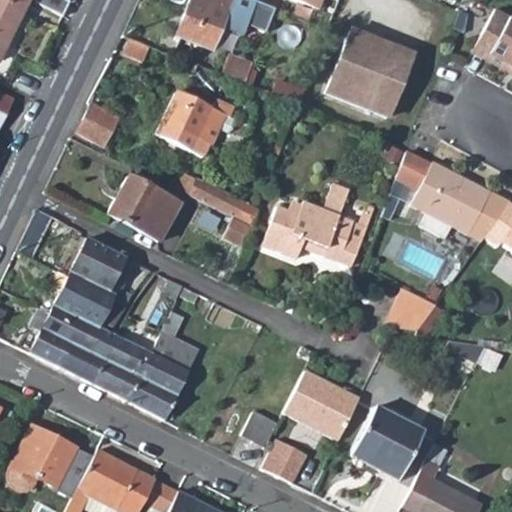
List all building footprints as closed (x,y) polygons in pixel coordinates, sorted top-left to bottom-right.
[(0,0),(0,56),(26,0),(0,0)] [(229,0),(188,0),(175,36),(210,50),(229,0)] [(293,0),(317,9),(320,0),(293,0)] [(511,23),(491,12),(472,47),(511,68),(511,23)] [(349,31),(324,92),(386,117),(410,56),(349,31)] [(147,46),(127,38),(122,51),(141,58),(147,46)] [(511,68),(472,47),(469,53),(511,77),(511,68)] [(212,54),(206,69),(229,78),(232,71),(235,64),(212,54)] [(232,71),(229,78),(240,82),(243,75),(232,71)] [(288,87),(283,99),(297,105),(302,92),(288,87)] [(0,89),(0,108),(3,110),(10,94),(0,89)] [(269,94),(263,92),(261,99),(267,101),(269,94)] [(174,93),(155,135),(201,156),(207,144),(209,145),(217,129),(225,133),(231,131),(232,126),(232,121),(228,118),(232,110),(214,103),(210,110),(174,93)] [(90,105),(76,133),(103,146),(117,117),(90,105)] [(404,149),(395,180),(416,185),(425,155),(404,149)] [(285,161),(280,175),(290,178),(295,164),(285,161)] [(429,164),(408,204),(424,212),(418,224),(443,238),(450,225),(480,241),(506,204),(429,164)] [(182,174),(174,189),(186,195),(194,180),(182,174)] [(126,177),(106,213),(157,241),(177,204),(126,177)] [(194,180),(186,195),(200,202),(232,218),(250,226),(256,209),(241,202),(194,178),(194,180)] [(331,181),(328,188),(345,194),(347,188),(331,181)] [(295,215),(285,211),(274,208),(259,245),(294,258),(298,248),(301,241),(309,244),(307,251),(323,257),(326,250),(340,255),(346,240),(357,245),(365,226),(357,223),(337,215),(345,194),(328,188),(320,209),(300,202),(298,206),(295,215)] [(289,203),(285,211),(295,215),(298,206),(289,203)] [(362,211),(357,223),(365,226),(372,209),(367,207),(364,211),(362,211)] [(232,218),(222,237),(242,246),(250,226),(232,218)] [(511,224),(499,242),(511,251),(511,224)] [(86,239),(68,274),(112,296),(108,305),(121,311),(129,294),(120,289),(132,264),(123,258),(123,256),(86,239)] [(326,250),(323,257),(348,267),(357,245),(346,240),(340,255),(326,250)] [(301,241),(298,248),(307,251),(309,244),(301,241)] [(56,296),(48,314),(73,327),(81,312),(100,322),(113,327),(121,311),(108,305),(112,296),(68,274),(67,276),(55,271),(46,290),(56,296)] [(168,279),(161,294),(174,300),(181,285),(168,279)] [(386,321),(432,339),(445,306),(400,288),(386,321)] [(39,333),(28,354),(53,367),(64,345),(69,347),(73,340),(87,346),(96,330),(100,322),(81,312),(73,327),(48,314),(36,308),(27,326),(39,333)] [(165,317),(158,331),(171,338),(180,319),(167,313),(165,317)] [(255,323),(252,328),(257,331),(260,325),(255,323)] [(64,345),(53,367),(90,386),(114,339),(96,330),(87,346),(73,340),(69,347),(64,345)] [(147,355),(123,402),(161,421),(197,350),(171,338),(158,331),(147,355)] [(12,332),(7,343),(20,350),(25,338),(12,332)] [(114,339),(90,386),(123,402),(147,355),(114,339)] [(461,342),(456,352),(474,362),(483,346),(461,342)] [(301,345),(298,351),(309,357),(312,350),(301,345)] [(355,401),(300,374),(279,415),(335,442),(355,401)] [(373,408),(348,457),(395,481),(420,431),(373,408)] [(250,412),(239,435),(263,448),(274,424),(250,412)] [(8,470),(6,476),(7,480),(12,489),(15,491),(22,492),(25,491),(30,488),(34,484),(36,480),(53,487),(73,448),(29,427),(8,470)] [(274,439),(259,470),(278,480),(285,467),(294,449),(274,439)] [(285,467),(278,480),(289,485),(304,454),(294,449),(285,467)] [(93,450),(62,511),(78,511),(81,508),(88,511),(137,511),(142,503),(147,492),(153,480),(93,450)] [(424,459),(400,506),(410,511),(475,511),(478,506),(431,480),(438,466),(424,459)] [(147,492),(142,503),(159,511),(164,511),(175,491),(153,480),(147,492)] [(164,511),(215,511),(175,491),(164,511)]
